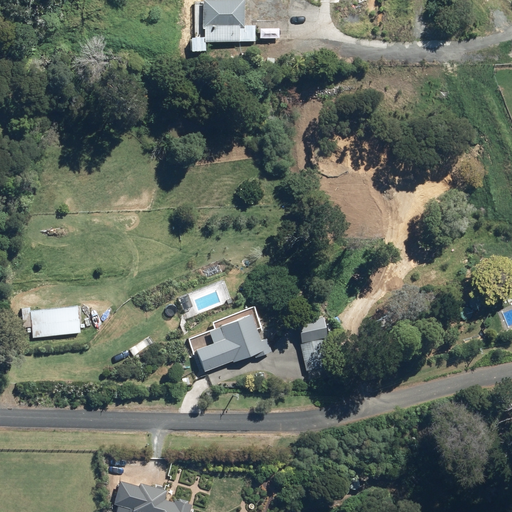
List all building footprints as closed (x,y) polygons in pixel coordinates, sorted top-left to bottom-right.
[(202,41),(238,41),(238,35),(253,35),(252,25),(242,25),(241,0),(200,0),(200,28),(202,28),(202,41)] [(189,39),(189,51),(202,51),(202,38),(189,39)] [(29,326),(31,338),(78,333),(75,305),(29,311),(28,308),(20,309),(22,327),(29,326)] [(248,315),(217,327),(221,339),(219,340),(223,352),(226,351),(230,362),(253,352),(255,357),(268,351),(264,340),(258,342),(248,315)] [(325,324),(328,335),(334,333),(331,322),(325,324)] [(299,343),(304,371),(321,368),(315,340),(299,343)] [(164,488),(138,480),(129,508),(143,511),(185,511),(189,502),(172,498),(172,500),(161,497),(164,488)]
